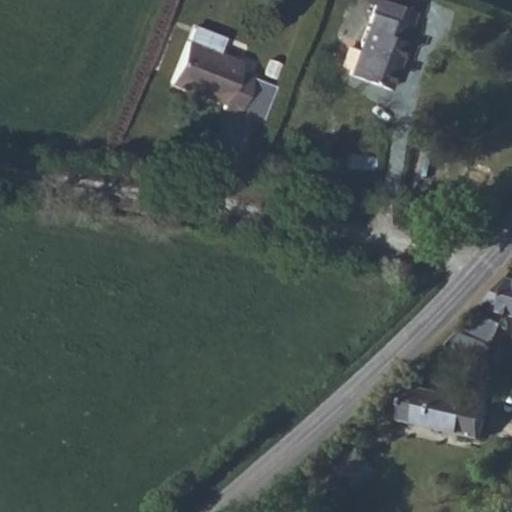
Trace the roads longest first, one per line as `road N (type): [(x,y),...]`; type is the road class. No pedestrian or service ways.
road 1 (tertiary): [(227,511),(485,263)]
road 2 (unclassified): [(485,263),(135,199)]
road 3 (track): [(135,199),(0,160)]
